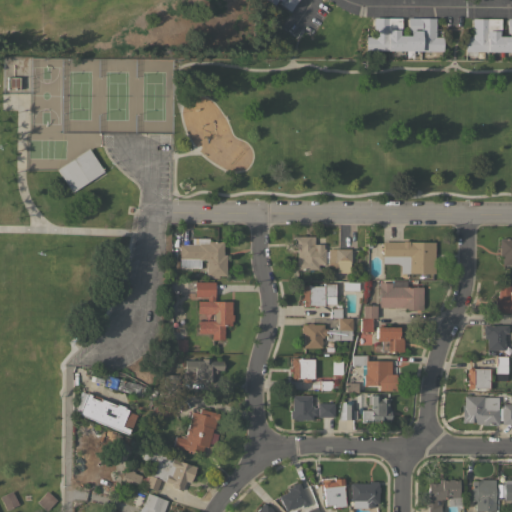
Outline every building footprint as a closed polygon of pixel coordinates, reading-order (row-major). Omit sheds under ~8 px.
[(296,0),(289,11),(277,2),(279,0),(275,0),(272,5),(265,0),(296,0)] [(435,18),(435,36),(442,37),(442,51),(421,50),(421,51),(387,50),(365,50),(365,36),(373,36),(373,17),(400,18),(400,32),(398,32),(398,35),(407,35),(407,18),(435,18)] [(511,51),(503,51),(503,54),(501,54),(501,57),(498,57),(492,57),(492,52),(464,51),(464,37),(471,37),(472,18),(500,19),(500,33),(498,32),(497,36),(509,36),(509,33),(506,32),(506,18),(511,18),(511,51)] [(18,89),(6,89),(6,77),(18,77),(18,89)] [(88,148),(103,171),(71,192),(56,169),(88,148)] [(314,236),(314,244),(322,244),(322,249),(324,249),(324,264),(317,264),(317,269),(296,269),(296,247),(293,247),(293,236),(314,236)] [(191,244),(191,238),(208,238),(208,241),(222,241),(222,255),(225,255),(225,276),(217,276),(217,278),(211,278),(211,275),(206,275),(206,259),(199,259),(199,268),(173,268),(173,260),(179,260),(179,247),(180,244),(191,244)] [(511,238),(511,264),(502,264),(502,255),(499,255),(499,238),(511,238)] [(434,242),(434,273),(406,273),(406,257),(382,257),(382,241),(434,242)] [(350,249),(350,262),(336,262),(336,264),(328,264),(328,249),(350,249)] [(391,279),(405,280),(405,287),(422,287),(422,310),(406,309),(406,307),(378,307),(378,282),(391,282),(391,279)] [(214,282),(214,301),(231,301),(230,314),(232,314),(232,321),(231,321),(230,325),(223,325),(223,339),(211,339),(211,333),(197,333),(197,320),(214,321),(214,313),(196,313),(197,300),(206,301),(207,297),(194,296),(195,281),(214,282)] [(334,303),(323,303),(323,306),(303,306),(303,300),(302,300),(302,294),(301,294),(302,285),(309,285),(309,286),(323,286),(323,283),(334,283),(334,303)] [(511,312),(511,313),(510,313),(510,312),(507,312),(504,312),(493,312),(493,299),(497,299),(497,284),(509,285),(509,294),(511,294),(511,312)] [(362,305),(376,305),(376,306),(377,306),(376,311),(375,311),(375,317),(371,317),(371,332),(360,332),(360,318),(362,318),(362,305)] [(341,308),(341,317),(351,318),(351,340),(325,339),(326,335),(323,335),(323,337),(321,337),(321,340),(321,343),(320,343),(320,347),(303,347),(303,332),(301,332),(301,324),(303,325),(303,323),(307,323),(312,323),(312,324),(326,324),(325,329),(330,329),(330,328),(333,328),(333,329),(337,329),(337,318),(329,318),(330,308),(341,308)] [(379,326),(379,324),(384,324),(384,326),(398,326),(398,335),(401,335),(401,339),(402,339),(402,351),(387,351),(387,341),(375,341),(375,326),(379,326)] [(486,338),(484,338),(484,334),(483,334),(483,332),(482,332),(482,327),(483,327),(483,325),(507,325),(507,327),(508,327),(508,330),(507,330),(507,333),(503,333),(503,339),(504,339),(504,342),(503,342),(503,349),(486,349),(486,338)] [(367,355),(367,361),(390,360),(390,374),(394,374),(394,390),(378,390),(378,385),(366,385),(366,386),(363,386),(363,385),(361,385),(361,365),(352,365),(351,355),(367,355)] [(506,356),(506,373),(495,373),(495,356),(506,356)] [(300,357),(300,359),(312,359),(312,378),(309,378),(309,381),(307,381),(307,382),(301,382),(301,378),(297,378),(297,379),(292,379),(291,378),(291,376),(291,375),(292,373),(292,367),(291,367),(291,357),(300,357)] [(184,360),(202,360),(202,358),(210,358),(210,360),(222,360),(222,362),(223,362),(225,363),(225,367),(223,369),(222,369),(222,370),(215,370),(215,374),(213,374),(213,381),(205,381),(205,379),(194,379),(194,380),(189,380),(184,372),(184,360)] [(331,361),(341,361),(341,374),(331,374),(331,361)] [(472,367),(472,368),(488,368),(488,388),(472,388),(472,389),(466,389),(467,380),(468,374),(467,372),(466,370),(467,369),(467,367),(468,367),(472,367)] [(178,374),(178,389),(163,389),(163,374),(178,374)] [(140,385),(137,395),(103,385),(106,375),(140,385)] [(85,393),(86,393),(90,395),(91,394),(101,398),(101,399),(115,405),(116,404),(124,407),(123,408),(125,409),(126,407),(128,408),(127,411),(134,414),(127,433),(72,411),(80,391),(85,393)] [(172,394),(169,406),(157,403),(159,391),(172,394)] [(309,395),(309,400),(311,400),(311,403),(310,403),(310,406),(312,406),(312,408),(317,408),(317,403),(333,403),(333,417),(317,417),(317,415),(312,415),(312,419),(300,419),(300,420),(295,420),(295,419),(291,419),(291,418),(290,418),(290,410),(292,410),(292,395),(309,395)] [(364,419),(364,421),(360,421),(360,409),(371,409),(371,395),(379,395),(379,398),(388,398),(388,409),(389,409),(389,411),(390,411),(390,418),(389,418),(389,419),(387,419),(387,421),(384,421),(384,419),(378,419),(378,421),(373,421),(373,419),(371,419),(364,419)] [(497,396),(497,407),(499,407),(499,404),(511,404),(511,424),(501,424),(501,420),(497,420),(497,425),(481,424),(475,424),(475,422),(461,422),(461,404),(463,404),(463,395),(497,396)] [(345,401),(344,403),(349,403),(349,400),(352,400),(352,419),(337,419),(338,413),(341,401),(345,401)] [(217,413),(213,428),(211,428),(210,432),(217,434),(213,448),(207,446),(206,447),(202,446),(200,453),(189,450),(188,452),(186,452),(186,450),(172,446),(175,436),(181,438),(181,435),(183,435),(183,434),(185,434),(191,411),(198,413),(199,408),(217,413)] [(141,458),(145,447),(173,458),(173,459),(194,467),(189,482),(184,480),(181,490),(171,487),(172,483),(150,475),(154,463),(141,458)] [(129,471),(130,470),(133,471),(133,473),(140,475),(138,481),(137,481),(135,485),(120,480),(124,469),(129,471)] [(159,479),(155,490),(144,486),(146,481),(144,480),(146,474),(159,479)] [(343,484),(342,485),(344,506),(333,507),(332,504),(324,505),(322,483),(322,482),(324,481),(326,481),(328,482),(334,481),(333,479),(342,478),(343,484)] [(439,483),(439,479),(443,479),(443,480),(447,480),(447,479),(452,479),(452,480),(459,480),(458,497),(447,497),(447,498),(444,498),(444,499),(441,499),(441,506),(440,506),(440,511),(427,511),(427,506),(426,506),(426,502),(424,502),(424,497),(427,497),(427,487),(427,483),(439,483)] [(471,480),(479,480),(479,479),(494,479),(494,510),(489,510),(489,511),(486,511),(475,511),(475,500),(471,500),(471,480)] [(511,501),(510,501),(510,500),(503,500),(503,480),(511,480),(511,501)] [(351,483),(351,482),(356,482),(356,483),(369,483),(369,481),(376,481),(376,483),(377,483),(377,487),(378,487),(378,492),(377,492),(377,503),(373,503),(373,507),(370,507),(370,508),(368,508),(368,507),(366,507),(366,503),(364,503),(364,501),(350,501),(350,488),(349,488),(349,484),(350,484),(350,483),(351,483)] [(287,491),(286,489),(290,487),(290,486),(292,486),(291,485),(296,482),(297,483),(298,482),(309,504),(307,505),(305,506),(302,507),(300,503),(294,506),(295,507),(292,509),(292,508),(285,511),(278,496),(287,491)] [(17,504),(6,510),(0,498),(0,496),(11,491),(17,504)] [(55,500),(45,511),(36,502),(46,491),(55,500)] [(167,501),(162,511),(138,511),(139,508),(142,505),(147,493),(167,501)] [(257,511),(259,510),(257,509),(263,503),(264,504),(265,504),(267,506),(268,505),(272,509),(271,510),(273,511),(257,511)]
